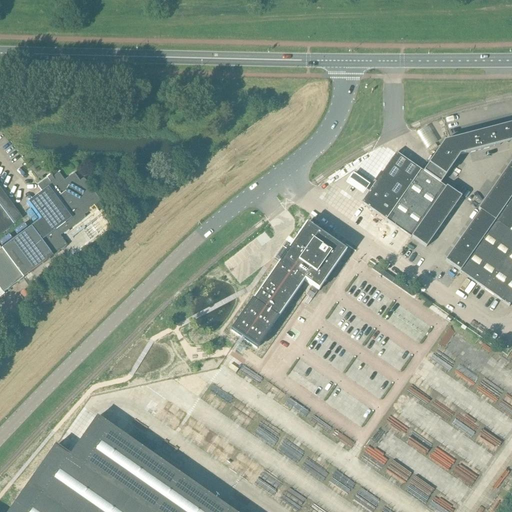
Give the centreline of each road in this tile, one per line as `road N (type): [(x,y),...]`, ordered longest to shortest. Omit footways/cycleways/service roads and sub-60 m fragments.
road 1 (secondary): [(344,61),(0,53)]
road 2 (unclassified): [(277,177),(501,338),(511,323)]
road 3 (tertiary): [(205,234),(0,440)]
road 4 (secondary): [(344,61),(511,60)]
road 5 (tertiary): [(277,177),(334,123),(344,76)]
